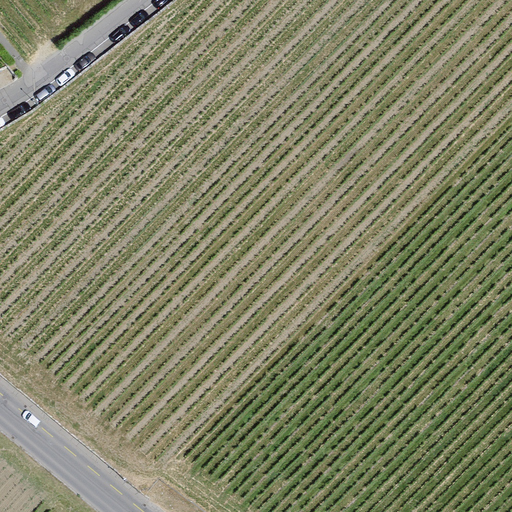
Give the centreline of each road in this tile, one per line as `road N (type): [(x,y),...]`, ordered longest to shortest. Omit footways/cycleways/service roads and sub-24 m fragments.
road 1 (unclassified): [(0,101),(148,0)]
road 2 (secondary): [(130,511),(0,405)]
